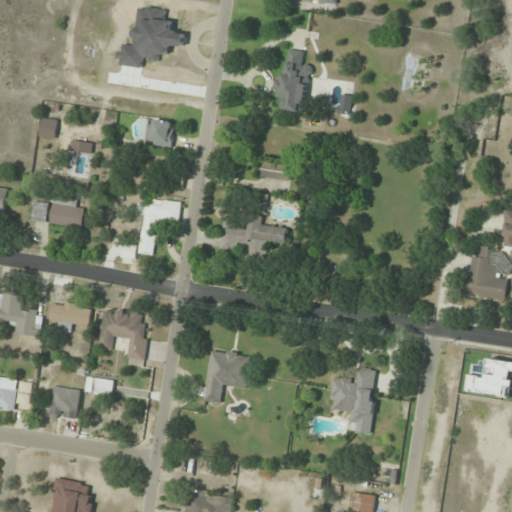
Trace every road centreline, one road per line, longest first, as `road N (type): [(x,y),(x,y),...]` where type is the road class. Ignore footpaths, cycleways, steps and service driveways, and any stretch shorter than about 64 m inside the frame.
road 1 (residential): [(0,260),(511,344)]
road 2 (residential): [(149,511),(231,0)]
road 3 (residential): [(407,511),(440,334)]
road 4 (residential): [(0,432),(158,456)]
